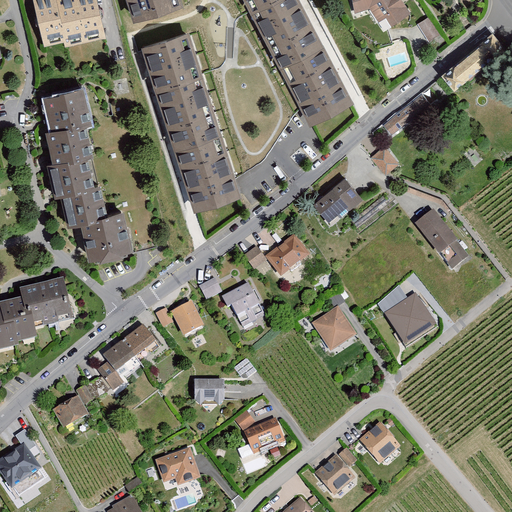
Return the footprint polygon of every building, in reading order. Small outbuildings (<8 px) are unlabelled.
[(31,0),(43,45),(60,40),(62,47),(104,37),(94,0),(31,0)] [(187,10),(183,0),(127,0),(136,26),(187,10)] [(295,0),(240,0),(309,125),(351,102),(295,0)] [(350,0),(353,12),(366,9),(375,23),(384,17),(390,25),(408,12),(399,0),(350,0)] [(428,18),(417,25),(428,41),(439,33),(428,18)] [(185,34),(139,49),(192,211),(238,196),(185,34)] [(439,78),(450,91),(502,49),(491,35),(439,78)] [(79,88),(37,97),(44,128),(39,129),(46,160),(39,162),(47,201),(57,199),(64,227),(77,224),(85,259),(127,250),(118,213),(101,217),(94,187),(87,188),(79,155),(86,154),(79,124),(86,122),(79,88)] [(387,124),(393,131),(414,113),(407,106),(387,124)] [(399,165),(384,146),(370,157),(384,176),(399,165)] [(360,201),(343,179),(310,206),(324,223),(344,207),(347,212),(360,201)] [(467,257),(430,212),(413,225),(450,271),(467,257)] [(308,257),(292,236),(263,259),(280,279),(308,257)] [(263,259),(255,248),(242,256),(252,271),(265,263),(263,259)] [(71,324),(61,280),(15,290),(17,301),(0,304),(0,350),(33,343),(31,333),(71,324)] [(214,280),(197,287),(203,301),(220,293),(214,280)] [(265,316),(248,283),(218,298),(224,310),(229,307),(240,328),(265,316)] [(435,324),(416,295),(386,313),(405,343),(435,324)] [(189,302),(168,313),(180,338),(202,327),(189,302)] [(354,337),(336,309),(311,326),(329,354),(354,337)] [(171,324),(164,310),(154,315),(160,328),(171,324)] [(159,349),(141,325),(101,356),(107,364),(119,379),(159,349)] [(254,373),(244,360),(233,368),(244,381),(254,373)] [(115,392),(123,385),(119,379),(107,364),(98,371),(115,392)] [(220,404),(222,383),(193,381),(191,403),(197,407),(202,403),(210,403),(216,408),(220,404)] [(84,407),(95,400),(86,385),(75,392),(84,407)] [(63,431),(87,417),(75,398),(51,412),(63,431)] [(235,421),(243,433),(255,424),(246,413),(235,421)] [(274,421),(243,433),(252,454),(283,442),(274,421)] [(399,446),(380,423),(358,442),(377,464),(399,446)] [(0,458),(0,476),(9,491),(38,472),(21,445),(0,458)] [(340,452),(349,466),(357,461),(348,447),(340,452)] [(198,479),(188,451),(155,462),(163,484),(174,480),(176,487),(198,479)] [(353,479),(334,456),(312,475),(331,497),(353,479)] [(139,511),(132,498),(107,511),(139,511)] [(310,511),(299,498),(281,511),(310,511)]
